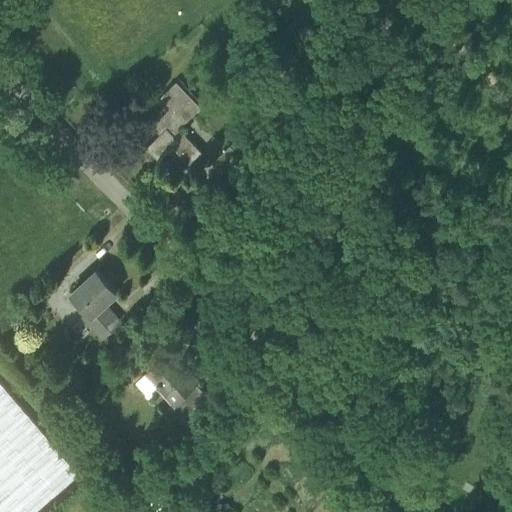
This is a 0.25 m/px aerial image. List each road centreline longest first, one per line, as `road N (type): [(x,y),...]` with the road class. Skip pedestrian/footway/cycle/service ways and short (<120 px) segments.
road 1 (unclassified): [(419,511),(0,74)]
road 2 (track): [(511,113),(411,0)]
